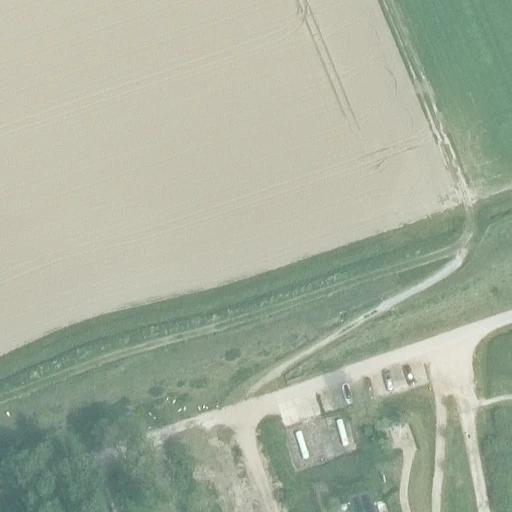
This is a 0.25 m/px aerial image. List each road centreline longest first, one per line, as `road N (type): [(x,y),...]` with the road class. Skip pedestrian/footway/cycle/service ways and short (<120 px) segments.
road 1 (track): [(0,406),(465,243)]
road 2 (residential): [(511,316),(240,406)]
road 3 (track): [(240,406),(246,390),(446,271),(465,243)]
road 4 (track): [(465,243),(469,214),(388,0)]
road 5 (track): [(137,432),(0,474)]
